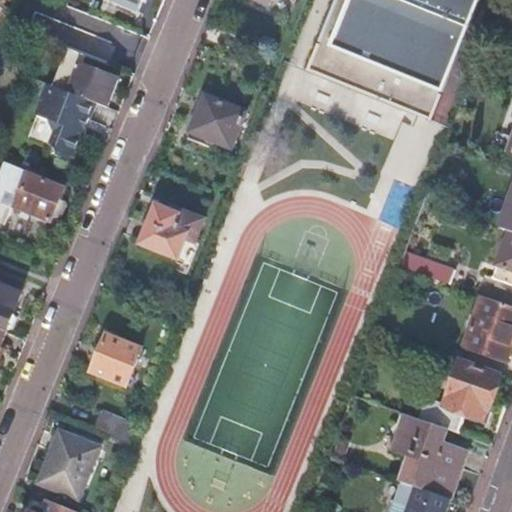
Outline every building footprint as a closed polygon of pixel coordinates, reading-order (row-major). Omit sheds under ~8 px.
[(344,0),(331,38),(449,83),(479,0),(344,0)] [(109,3),(104,16),(128,26),(133,12),(109,3)] [(70,92),(96,103),(108,108),(111,98),(118,80),(81,65),(70,92)] [(72,162),(96,103),(70,92),(51,84),(38,115),(53,121),(58,132),(53,145),(56,155),(72,162)] [(204,96),(190,132),(231,150),(246,113),(204,96)] [(2,178),(0,177),(0,227),(3,229),(12,206),(33,214),(33,220),(43,224),(47,220),(52,222),(57,211),(64,214),(67,205),(66,203),(61,201),(66,189),(7,164),(2,178)] [(511,199),(501,228),(511,232),(511,231),(511,199)] [(156,206),(141,245),(177,260),(185,241),(194,245),(204,220),(179,210),(177,215),(156,206)] [(511,286),(511,231),(511,232),(494,281),(511,286)] [(456,279),(459,261),(413,255),(410,272),(456,279)] [(21,284),(0,275),(0,285),(15,292),(17,293),(21,284)] [(0,328),(6,331),(15,311),(8,308),(15,292),(0,285),(0,328)] [(8,308),(15,311),(21,295),(17,293),(15,292),(8,308)] [(511,348),(511,307),(483,297),(465,347),(507,363),(511,348)] [(107,337),(92,373),(127,387),(142,351),(107,337)] [(502,377),(461,362),(445,405),(429,399),(421,421),(446,430),(460,435),(467,417),(483,423),(487,413),(488,413),(502,377)] [(94,433),(127,446),(127,445),(134,426),(102,413),(94,433)] [(410,461),(402,483),(404,483),(417,488),(453,500),(470,452),(441,442),(446,430),(421,421),(407,416),(393,455),(410,461)] [(60,434),(39,484),(78,499),(98,449),(60,434)] [(389,511),(448,511),(453,500),(417,488),(404,483),(397,502),(393,501),(389,511)]
